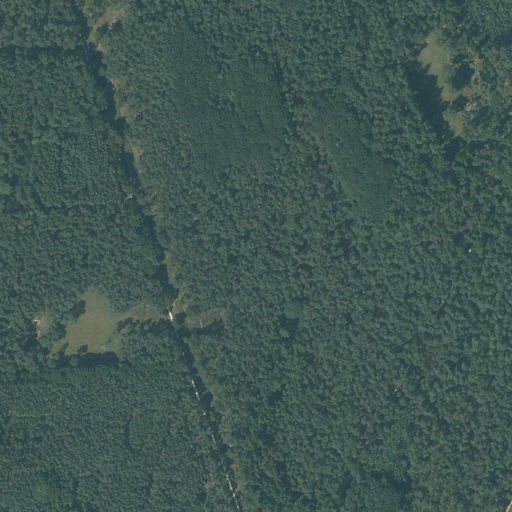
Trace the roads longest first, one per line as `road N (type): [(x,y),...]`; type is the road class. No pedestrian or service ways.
road 1 (track): [(150,242),(315,139),(357,255),(462,187),(440,121),(434,24),(446,0)]
road 2 (unknown): [(75,0),(164,269),(199,320),(194,359),(244,511)]
road 3 (unknown): [(334,511),(511,179)]
road 4 (track): [(109,127),(269,20),(315,139)]
road 5 (track): [(285,511),(279,489),(288,440),(269,388),(275,313)]
road 6 (track): [(39,205),(70,364)]
road 7 (track): [(135,511),(185,361)]
road 8 (track): [(70,364),(76,391),(38,511)]
